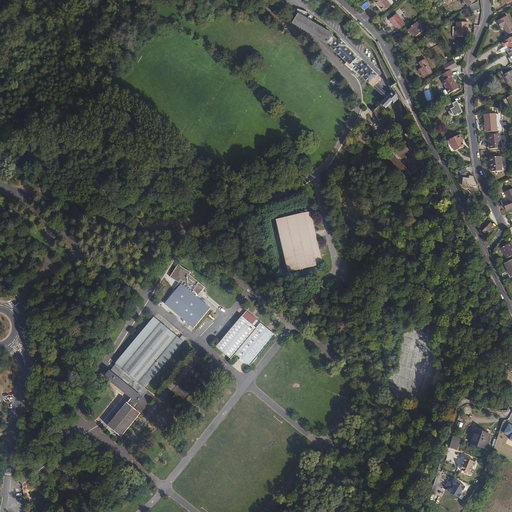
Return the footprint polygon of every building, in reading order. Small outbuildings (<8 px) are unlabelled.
[(385,0),(373,0),(382,11),(390,5),(385,0)] [(368,7),(363,11),(370,18),(374,14),(368,7)] [(398,97),(393,89),(389,94),(385,90),(384,90),(376,83),(376,82),(378,80),(378,77),(375,75),(376,74),(369,68),(368,69),(359,61),(359,60),(358,59),(357,59),(354,57),(355,55),(353,54),(352,55),(343,46),(343,45),(344,44),(338,38),(337,39),(332,34),(332,33),(307,19),(309,13),(300,10),(296,15),(297,17),(294,23),(294,24),(326,42),(327,42),(331,45),(330,46),(346,61),(352,67),(385,98),(380,103),(385,107),(392,100),(393,103),(398,97)] [(404,23),(396,12),(388,19),(396,29),(404,23)] [(511,24),(506,15),(497,21),(501,28),(504,26),(508,33),(511,31),(511,24)] [(466,30),(467,21),(455,22),(455,36),(466,36),(466,30)] [(417,22),(408,28),(414,37),(423,30),(417,22)] [(395,35),(390,39),(394,45),(399,41),(395,35)] [(507,45),(510,51),(511,50),(511,35),(501,42),(504,47),(507,45)] [(421,68),(418,69),(422,77),(432,72),(424,59),(418,63),(421,68)] [(448,70),(450,69),(457,65),(454,59),(445,64),(448,70)] [(352,67),(346,61),(345,63),(344,63),(351,70),(352,67)] [(448,70),(443,74),(446,79),(443,81),(447,88),(445,89),(448,94),(458,88),(452,76),(454,75),(450,69),(448,70)] [(511,69),(503,75),(511,88),(511,87),(511,69)] [(488,94),(481,98),(484,103),(492,99),(491,97),(490,97),(488,94)] [(453,100),(449,103),(455,115),(463,112),(458,101),(454,103),(453,100)] [(495,113),(484,114),(484,123),(485,123),(486,132),(497,131),(495,113)] [(459,134),(448,140),(454,151),(464,146),(461,140),(461,139),(459,134)] [(490,144),(488,144),(489,149),(500,148),(499,134),(490,135),(490,144)] [(391,152),(386,157),(415,188),(429,176),(423,163),(411,173),(391,152)] [(499,157),(489,158),(490,172),(500,171),(499,157)] [(479,187),(474,176),(469,176),(469,179),(463,178),(463,186),(463,188),(465,189),(470,190),(470,186),(472,186),(472,187),(479,187)] [(507,200),(501,203),(505,210),(511,207),(511,187),(511,188),(504,191),(507,200)] [(310,213),(276,220),(289,273),(323,266),(310,213)] [(491,224),(482,232),(484,236),(492,235),(497,230),(492,224),(491,224)] [(500,248),(507,259),(511,255),(511,247),(509,243),(500,248)] [(191,273),(178,264),(171,277),(179,283),(197,298),(205,288),(190,275),(191,273)] [(179,283),(163,303),(185,321),(183,325),(190,331),(209,307),(197,298),(179,283)] [(216,345),(231,358),(235,352),(240,356),(245,359),(250,363),(275,332),(255,317),(251,322),(241,314),(216,345)] [(120,437),(152,398),(154,396),(144,387),(182,341),(152,317),(115,363),(116,364),(114,366),(110,371),(109,371),(104,376),(131,399),(127,403),(107,426),(120,437)] [(476,430),(488,434),(489,431),(475,427),(471,440),(473,441),(476,430)] [(471,440),(470,444),(484,448),(488,434),(476,430),(473,441),(471,440)] [(451,435),(448,446),(456,449),(460,438),(451,435)] [(459,468),(468,472),(471,465),(473,465),(474,461),(464,457),(463,460),(462,463),(461,463),(461,464),(460,464),(459,467),(459,468)] [(455,480),(448,492),(460,498),(467,487),(455,480)]
